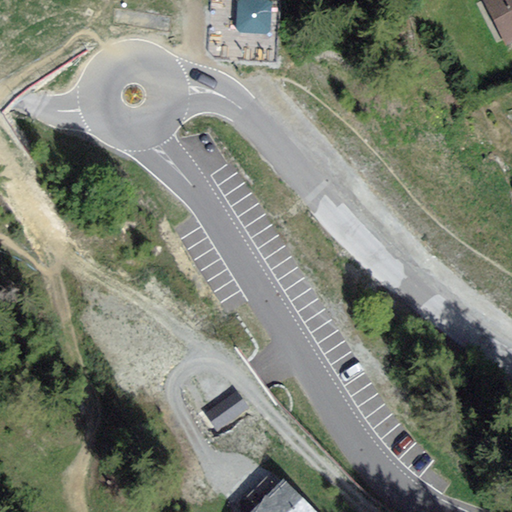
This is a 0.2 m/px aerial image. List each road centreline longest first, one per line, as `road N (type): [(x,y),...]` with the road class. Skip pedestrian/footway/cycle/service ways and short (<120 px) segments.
road 1 (residential): [(137,128),(208,207),(350,437),(404,493),(435,511)]
road 2 (residential): [(511,356),(457,325),(366,250),(243,108),(207,90),(167,87)]
